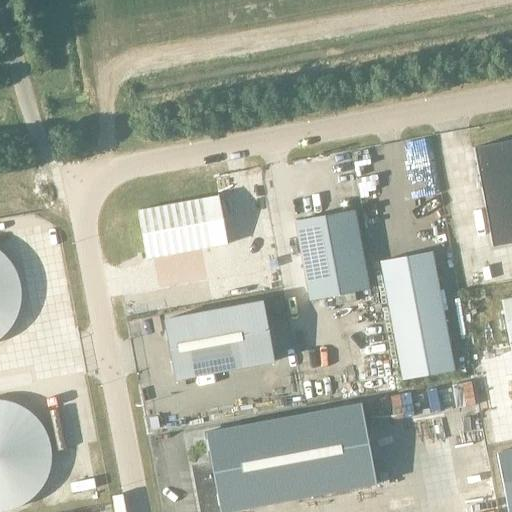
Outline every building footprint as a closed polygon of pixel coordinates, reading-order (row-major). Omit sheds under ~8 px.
[(392,0),(308,0),(325,86),(406,71),(392,0)] [(511,140),(473,148),(491,247),(511,243),(511,140)] [(358,187),(368,186),(365,161),(355,162),(358,187)] [(245,197),(246,217),(261,216),(260,196),(245,197)] [(146,259),(227,245),(218,197),(137,212),(146,259)] [(294,222),(309,301),(369,290),(354,211),(294,222)] [(379,262),(402,381),(453,371),(431,252),(379,262)] [(0,331),(3,328),(5,325),(9,319),(11,315),(13,310),(14,304),(15,299),(16,294),(15,289),(15,283),(13,277),(11,272),(9,266),(6,262),(3,257),(0,253),(0,331)] [(511,297),(502,299),(511,356),(511,297)] [(174,381),(274,362),(262,302),(163,320),(174,381)] [(0,508),(1,509),(6,508),(11,506),(17,503),(21,500),(25,498),(29,494),(34,488),(36,484),(39,479),(41,475),(43,470),(44,466),(45,461),(46,454),(45,449),(45,444),(43,438),(41,433),(39,427),(36,422),(33,418),(30,415),(25,411),(20,407),(16,404),(10,402),(6,400),(0,399),(0,398),(0,508)] [(375,484),(360,404),(231,428),(204,433),(210,463),(192,467),(200,511),(229,511),(246,509),(246,508),(375,484)] [(403,407),(407,433),(424,430),(420,405),(403,407)] [(511,511),(511,450),(496,453),(506,511),(511,511)]
